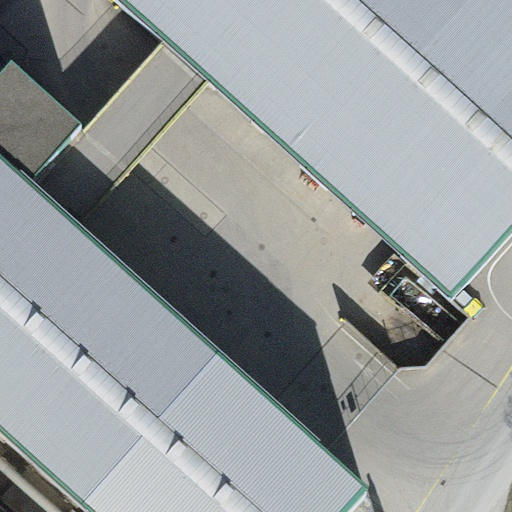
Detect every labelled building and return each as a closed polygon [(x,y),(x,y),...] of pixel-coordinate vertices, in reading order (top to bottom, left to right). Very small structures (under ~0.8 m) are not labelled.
[(511,0),(115,0),(164,44),(211,86),(451,302),(511,234),(511,0)] [(164,44),(30,193),(77,234),(211,86),(164,44)] [(0,83),(12,70),(0,58),(0,83)] [(0,434),(86,511),(353,511),(368,495),(77,234),(30,193),(29,192),(83,133),(12,70),(0,83),(0,434)] [(0,511),(18,511),(38,486),(3,461),(0,462),(0,511)]
